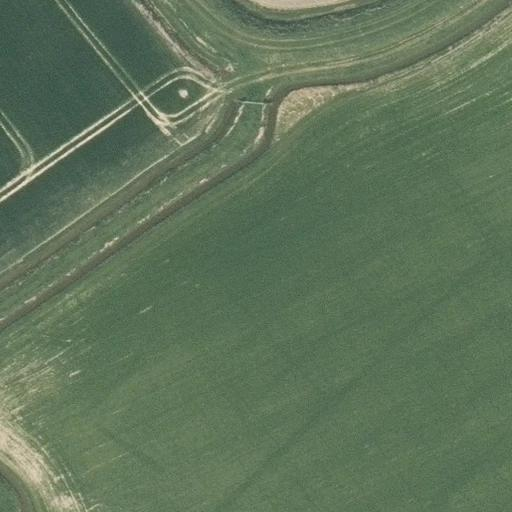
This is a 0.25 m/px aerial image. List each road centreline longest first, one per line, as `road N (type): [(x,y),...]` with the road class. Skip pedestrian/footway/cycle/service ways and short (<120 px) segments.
road 1 (track): [(0,307),(234,146),(252,102),(251,78)]
road 2 (track): [(209,98),(251,78),(402,45),(478,0)]
road 3 (track): [(190,0),(225,31),(279,46),(372,29),(433,0)]
